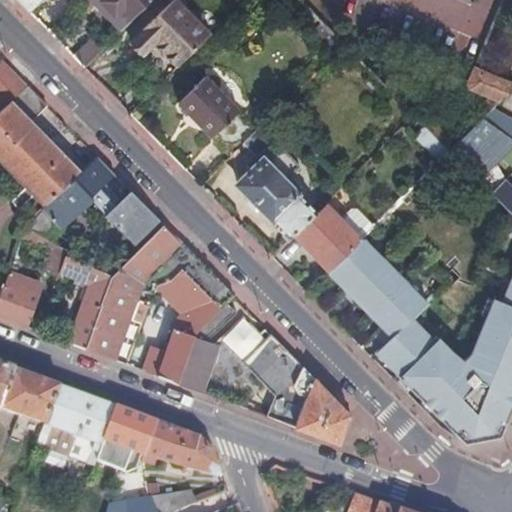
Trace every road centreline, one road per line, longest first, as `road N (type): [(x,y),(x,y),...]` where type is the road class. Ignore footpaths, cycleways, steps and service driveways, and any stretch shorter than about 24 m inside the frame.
road 1 (residential): [(503,511),(433,452),(0,19)]
road 2 (residential): [(240,434),(400,489),(499,511)]
road 3 (residential): [(0,345),(240,434)]
